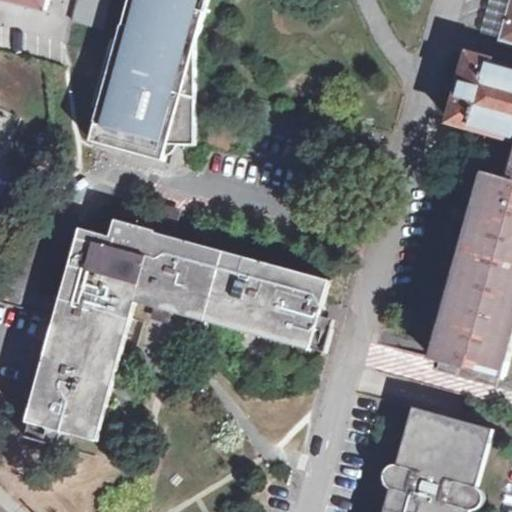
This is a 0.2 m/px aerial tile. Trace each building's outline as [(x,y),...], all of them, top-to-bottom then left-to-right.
[(46,0),(0,0),(44,11),(46,0)] [(113,0),(78,0),(73,20),(108,29),(113,0)] [(126,154),(134,156),(165,164),(170,147),(197,147),(197,31),(200,31),(208,0),(131,0),(120,44),(102,111),(93,145),(126,154)] [(511,0),(502,38),(501,40),(511,42),(511,72),(491,66),(492,63),(470,56),(451,123),(511,140),(511,176),(510,182),(484,175),(484,176),(440,334),(432,361),(504,381),(511,353),(511,0)] [(498,35),(507,0),(488,0),(481,30),(498,35)] [(102,111),(120,44),(114,42),(96,109),(102,111)] [(18,172),(3,166),(0,172),(0,216),(0,217),(18,172)] [(163,207),(157,230),(159,230),(158,233),(174,238),(182,212),(163,207)] [(159,230),(157,230),(137,224),(117,218),(112,236),(81,228),(61,296),(36,387),(26,422),(97,441),(113,386),(117,371),(137,303),(153,308),(164,311),(173,313),(222,327),(311,352),(319,322),(330,280),(174,238),(158,233),(159,230)] [(164,311),(153,308),(150,319),(161,322),(170,324),(173,313),(164,311)] [(333,326),(319,322),(312,347),(326,351),(333,326)] [(473,511),(495,432),(470,425),(423,412),(392,511),(473,511)]
